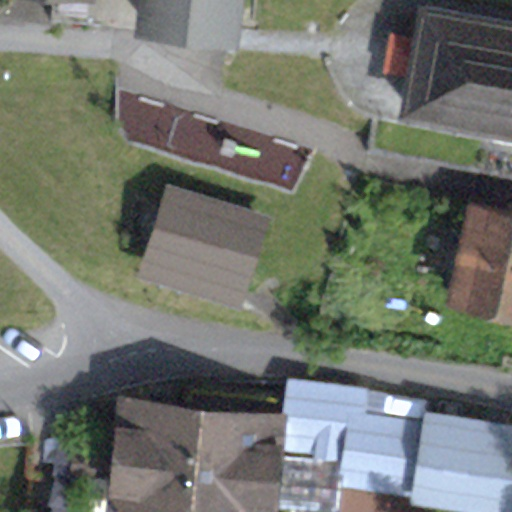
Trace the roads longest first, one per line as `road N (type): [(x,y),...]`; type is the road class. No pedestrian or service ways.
road 1 (unclassified): [(511,391),(277,353),(134,362)]
road 2 (residential): [(347,144),(189,94),(124,50),(0,40)]
road 3 (residential): [(0,228),(134,362)]
road 4 (unclassified): [(134,362),(0,388)]
